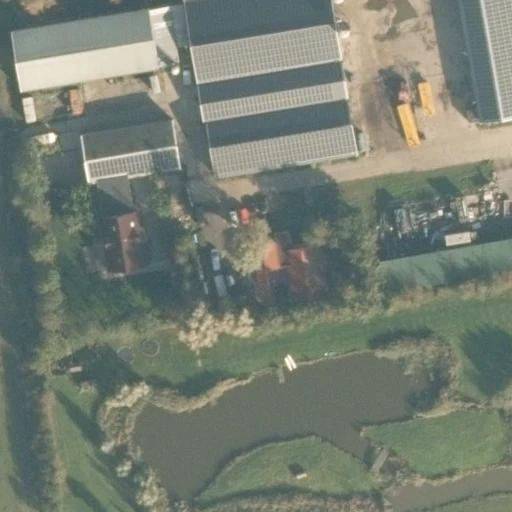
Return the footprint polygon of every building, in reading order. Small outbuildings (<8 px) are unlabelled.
[(184,0),(196,72),(198,85),(341,62),(331,0),(184,0)] [(511,0),(460,0),(469,49),(511,41),(511,0)] [(149,7),(11,30),(21,89),(159,67),(159,64),(178,61),(175,45),(186,44),(180,3),(180,2),(149,7)] [(477,108),(466,110),(468,122),(481,120),(481,121),(511,115),(511,41),(469,49),(478,108),(477,108)] [(341,62),(198,85),(204,122),(207,121),(216,177),(356,154),(346,90),(342,62),(341,62)] [(180,168),(172,119),(81,134),(89,183),(97,181),(103,216),(99,217),(108,270),(146,263),(137,211),(133,212),(127,176),(180,168)] [(275,242),(263,243),(266,267),(290,263),(294,286),(318,282),(312,246),(288,250),(289,252),(277,253),(275,242)] [(477,247),(462,252),(468,274),(483,270),(477,247)] [(391,257),(379,259),(385,290),(397,288),(391,257)]
